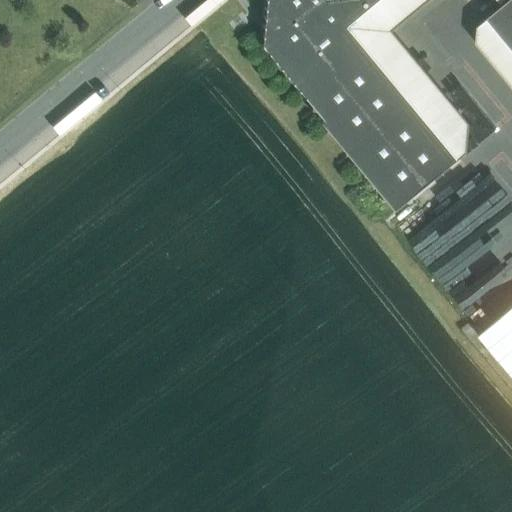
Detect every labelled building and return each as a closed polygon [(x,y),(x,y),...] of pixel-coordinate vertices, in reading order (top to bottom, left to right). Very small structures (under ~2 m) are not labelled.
[(460,158),(349,25),(379,0),(265,0),(261,45),(311,105),(311,110),(316,111),(329,127),(329,133),(334,133),(348,149),(347,155),(353,156),(366,172),(366,177),(371,178),(384,194),(384,199),(389,200),(397,209),(460,158)] [(379,0),(349,25),(460,158),(469,151),(471,122),(394,29),(428,0),(379,0)] [(511,0),(508,0),(488,17),(511,46),(511,0)] [(511,46),(488,17),(479,25),(477,42),(511,83),(511,46)] [(511,307),(480,334),(511,372),(511,307)]
